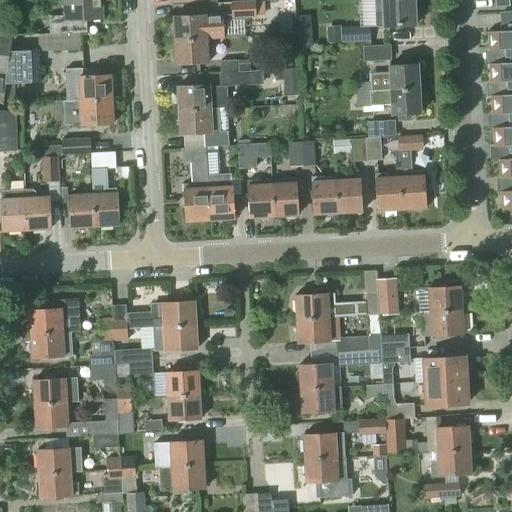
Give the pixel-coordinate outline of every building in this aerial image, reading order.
[(62,0),(63,16),(49,17),(50,34),(87,33),(86,21),(103,21),(102,0),(62,0)] [(415,27),(414,0),(372,0),(375,28),(415,27)] [(231,3),(232,19),(256,18),(257,16),(265,16),(264,2),(256,3),(256,1),(231,3)] [(511,12),(501,13),(502,29),(507,29),(508,32),(488,33),(489,52),(504,51),(505,59),(509,59),(509,58),(511,58),(511,12)] [(172,19),(173,43),(207,41),(224,40),(222,17),(172,19)] [(370,28),(341,29),(341,44),(371,43),(370,28)] [(305,32),(297,32),(298,48),(312,47),(312,37),(305,32)] [(80,33),(37,35),(38,52),(81,51),(80,33)] [(0,111),(2,112),(6,81),(10,49),(12,36),(0,34),(0,111)] [(207,41),(173,43),(174,66),(207,65),(207,41)] [(390,45),(363,47),(363,61),(390,59),(390,45)] [(10,49),(6,81),(40,80),(38,48),(10,49)] [(511,58),(509,58),(509,59),(509,64),(489,65),(490,84),(506,83),(507,91),(511,91),(511,90),(511,58)] [(220,62),(221,74),(239,73),(238,61),(220,62)] [(356,85),(357,93),(418,90),(417,65),(389,67),(390,74),(369,75),(370,84),(356,85)] [(282,67),(283,94),(299,94),(298,67),(282,67)] [(64,72),(66,104),(111,102),(110,78),(99,79),(98,72),(81,73),(81,71),(64,72)] [(239,73),(221,74),(221,76),(219,76),(219,89),(225,89),(263,87),(262,74),(239,75),(239,73)] [(176,88),(177,112),(210,111),(226,110),(225,89),(219,89),(209,90),(209,87),(176,88)] [(420,115),(418,90),(357,93),(358,108),(371,107),(391,105),(391,117),(397,116),(398,122),(409,122),(408,116),(420,115)] [(509,123),(511,122),(511,90),(511,91),(511,96),(491,97),(492,116),(508,115),(509,123)] [(69,127),(75,127),(112,125),(111,102),(56,105),(57,131),(69,130),(69,127)] [(203,135),(203,149),(205,149),(219,148),(227,148),(226,110),(210,111),(177,113),(178,136),(203,135)] [(0,111),(0,152),(16,152),(15,113),(2,112),(0,111)] [(395,121),(367,123),(368,138),(396,137),(395,121)] [(510,155),(511,154),(511,127),(493,129),(494,148),(510,147),(510,155)] [(424,172),(411,173),(410,150),(422,150),(421,136),(398,137),(398,152),(400,173),(402,210),(426,208),(424,172)] [(380,138),(365,139),(365,140),(366,156),(367,160),(367,162),(382,161),(380,138)] [(89,140),(61,142),(61,157),(90,155),(89,140)] [(350,140),(334,141),(334,155),(351,154),(350,140)] [(365,140),(350,140),(351,151),(351,162),(367,162),(367,160),(366,156),(365,140)] [(314,142),(302,143),(303,166),(315,166),(314,142)] [(302,143),(287,143),(289,167),(303,166),(302,143)] [(254,145),(237,146),(239,170),(255,169),(254,145)] [(207,174),(205,149),(203,149),(182,150),(183,163),(192,162),(194,185),(184,186),(186,222),(210,221),(207,174)] [(90,155),(91,171),(115,170),(114,154),(90,155)] [(58,157),(44,158),(41,158),(42,183),(59,182),(58,157)] [(61,158),(62,174),(78,173),(77,157),(61,158)] [(511,160),(499,161),(500,179),(511,178),(511,160)] [(207,174),(210,221),(234,220),(231,174),(208,176),(208,174),(207,174)] [(402,210),(400,177),(389,178),(389,174),(376,175),(378,211),(402,210)] [(348,180),(337,181),(338,214),(362,212),(360,176),(347,176),(348,180)] [(338,214),(337,181),(325,182),(325,177),(312,178),(314,215),(338,214)] [(284,184),(272,185),(274,217),(298,216),(296,179),(284,180),(284,184)] [(274,217),(272,185),(260,185),(260,181),(247,182),(249,218),(274,217)] [(104,195),(92,195),(94,228),(118,227),(116,189),(104,190),(104,195)] [(25,192),(26,232),(50,231),(49,198),(36,198),(36,196),(35,193),(33,192),(31,191),(25,192)] [(26,232),(25,192),(7,192),(8,195),(2,195),(3,233),(26,232)] [(511,192),(501,193),(502,211),(511,210),(511,192)] [(94,228),(92,195),(69,196),(71,229),(94,228)] [(377,281),(379,315),(398,314),(396,280),(377,281)] [(420,312),(422,312),(462,310),(462,305),(465,305),(464,293),(461,293),(461,287),(419,289),(420,312)] [(379,315),(377,293),(365,294),(366,302),(335,304),(334,293),(295,296),(296,320),(339,317),(379,315)] [(28,312),(29,335),(62,333),(77,332),(75,301),(51,302),(52,310),(28,312)] [(112,319),(113,330),(127,329),(153,328),(163,327),(195,325),(194,302),(153,305),(154,313),(127,315),(126,306),(112,306),(112,319)] [(422,312),(423,337),(464,335),(462,310),(422,312)] [(339,317),(296,320),(298,344),(335,341),(336,352),(369,350),(368,337),(341,338),(339,317)] [(98,320),(99,330),(113,330),(112,319),(98,320)] [(195,325),(153,328),(154,352),(197,349),(195,325)] [(127,329),(113,330),(113,342),(128,341),(127,329)] [(100,343),(113,343),(113,342),(113,330),(99,330),(100,343)] [(62,333),(29,335),(31,359),(63,357),(71,357),(70,333),(62,333)] [(409,348),(409,335),(380,336),(381,349),(409,348)] [(89,355),(90,366),(115,365),(114,351),(113,343),(100,343),(101,355),(89,355)] [(392,371),(394,364),(410,363),(409,348),(381,349),(381,364),(383,384),(393,384),(392,371)] [(114,351),(115,365),(115,366),(128,365),(128,364),(152,363),(152,349),(114,351)] [(340,367),(381,364),(381,349),(369,350),(336,352),(337,363),(299,365),(299,371),(295,374),(296,382),(300,385),(300,389),(341,387),(340,367)] [(426,382),(434,382),(466,380),(466,377),(470,375),(469,361),(465,360),(465,356),(424,359),(426,382)] [(153,377),(152,363),(128,364),(128,365),(129,378),(153,377)] [(115,365),(90,366),(91,380),(116,379),(115,366),(115,365)] [(167,397),(199,395),(198,372),(165,374),(167,397)] [(64,379),(32,381),(33,405),(66,403),(77,402),(76,379),(64,379)] [(466,380),(434,382),(425,383),(426,407),(468,404),(468,401),(471,399),(471,385),(467,383),(466,380)] [(116,381),(104,382),(104,391),(109,395),(117,395),(116,385),(116,381)] [(117,400),(131,399),(130,384),(116,385),(117,395),(117,400)] [(394,399),(393,384),(383,384),(383,385),(383,398),(385,419),(404,418),(404,419),(414,419),(414,404),(395,405),(394,399)] [(367,398),(383,398),(383,385),(367,386),(367,398)] [(300,389),(302,413),(342,410),(341,387),(300,389)] [(201,418),(199,395),(167,397),(168,421),(201,418)] [(122,435),(133,434),(131,399),(117,400),(119,435),(122,435)] [(119,435),(117,400),(104,400),(105,422),(92,423),(93,436),(119,435)] [(67,423),(66,403),(33,405),(34,429),(67,427),(67,423)] [(386,446),(387,454),(406,453),(404,419),(404,418),(385,419),(386,434),(386,446)] [(359,436),(386,434),(385,420),(358,421),(359,436)] [(137,422),(137,432),(162,431),(162,421),(137,422)] [(438,451),(470,449),(469,426),(436,428),(438,451)] [(304,458),(337,456),(337,459),(345,458),(343,432),(303,435),(304,458)] [(119,435),(93,436),(93,449),(119,448),(119,435)] [(169,443),(171,466),(203,464),(202,440),(169,443)] [(373,446),(373,454),(386,454),(385,445),(373,446)] [(36,451),(37,474),(70,472),(82,471),(81,449),(36,451)] [(470,449),(438,451),(439,462),(430,463),(431,477),(439,476),(439,475),(472,473),(470,449)] [(337,456),(304,458),(306,483),(319,482),(319,488),(329,488),(330,497),(352,496),(351,479),(346,480),(345,458),(337,459),(337,456)] [(386,456),(373,457),(374,477),(383,484),(387,484),(386,456)] [(121,469),(135,468),(134,457),(120,458),(121,469)] [(107,459),(107,470),(121,469),(120,458),(107,459)] [(205,488),(203,464),(171,466),(172,490),(205,488)] [(135,468),(121,469),(122,495),(126,495),(126,494),(137,494),(135,468)] [(121,511),(120,503),(123,502),(122,495),(121,469),(107,470),(108,481),(103,481),(104,494),(96,495),(96,504),(101,504),(101,511),(121,511)] [(37,474),(38,499),(79,496),(78,482),(71,483),(70,472),(37,474)] [(422,485),(423,498),(461,495),(460,482),(422,485)] [(126,494),(126,495),(127,511),(144,511),(143,493),(137,494),(126,494)] [(271,511),(270,494),(257,494),(258,511),(271,511)]
